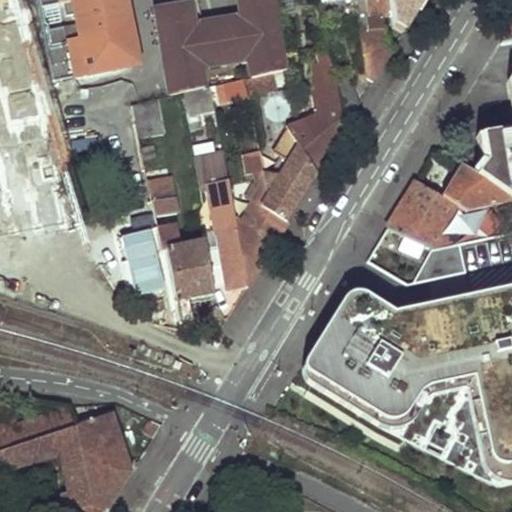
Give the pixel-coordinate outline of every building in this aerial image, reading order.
[(37,0),(54,85),(66,82),(130,70),(116,0),(37,0)] [(239,0),(243,18),(205,24),(201,5),(158,11),(171,99),(185,95),(208,90),(206,69),(204,59),(212,57),(214,67),(252,61),(254,78),(274,73),(289,70),(277,0),(239,0)] [(389,0),(358,0),(367,78),(373,82),(393,48),(387,45),(385,22),(393,20),(389,0)] [(389,0),(393,20),(394,29),(402,33),(421,0),(389,0)] [(511,40),(511,23),(501,43),(511,40)] [(212,57),(204,59),(206,69),(214,67),(212,57)] [(338,85),(335,68),(317,77),(319,113),(288,128),(317,173),(346,126),(338,85)] [(254,78),(247,80),(248,85),(251,97),(278,91),(274,73),(254,78)] [(66,82),(54,85),(56,97),(68,94),(66,82)] [(346,126),(359,103),(351,83),(338,85),(346,126)] [(251,97),(248,85),(230,89),(232,102),(251,97)] [(199,117),(218,112),(214,88),(208,90),(185,95),(190,119),(199,117)] [(162,134),(155,103),(130,109),(134,125),(137,139),(162,134)] [(108,114),(67,123),(74,164),(106,157),(114,155),(119,175),(143,169),(137,139),(134,125),(112,129),(108,114)] [(201,130),(199,117),(190,119),(192,133),(201,130)] [(317,173),(288,128),(284,129),(280,132),(277,135),(275,147),(287,160),(266,193),(287,224),(317,173)] [(511,200),(511,134),(482,140),(488,171),(471,175),(511,200)] [(265,173),(262,154),(243,157),(247,177),(265,173)] [(114,155),(106,157),(111,176),(119,175),(114,155)] [(229,184),(226,163),(197,168),(201,189),(208,188),(229,184)] [(511,200),(471,175),(457,167),(439,197),(457,208),(467,214),(511,202),(511,200)] [(164,254),(180,323),(191,322),(188,301),(212,296),(210,285),(204,252),(203,247),(177,252),(168,214),(175,213),(168,179),(146,183),(150,201),(161,255),(164,254)] [(425,264),(433,249),(443,232),(457,208),(439,197),(415,182),(373,253),(397,266),(396,270),(402,272),(405,265),(421,264),(425,264)] [(238,231),(229,184),(208,188),(218,250),(204,252),(210,285),(224,282),(225,292),(247,289),(238,231)] [(266,193),(261,184),(238,231),(247,289),(287,224),(266,193)] [(161,255),(150,201),(137,204),(140,216),(135,218),(138,231),(127,233),(132,258),(138,257),(151,314),(180,327),(180,323),(164,254),(161,255)] [(196,214),(200,234),(208,232),(204,205),(196,214)] [(461,239),(477,236),(475,221),(458,223),(461,239)] [(433,249),(436,251),(461,245),(443,232),(433,249)] [(138,257),(132,258),(143,310),(151,314),(138,257)] [(357,292),(352,291),(348,294),(305,364),(303,370),(306,374),(379,421),(384,422),(388,419),(407,391),(410,388),(413,386),(462,376),(468,378),(471,383),(488,465),(492,470),(498,470),(511,467),(511,289),(393,315),(357,292)] [(511,467),(498,470),(492,470),(488,465),(471,383),(468,378),(462,376),(413,386),(410,388),(407,391),(388,419),(384,422),(379,421),(306,374),(303,370),(305,364),(300,371),(299,376),(302,381),(380,431),(386,433),(391,429),(413,396),(415,394),(418,393),(461,384),(463,384),(464,386),(484,484),(488,488),(494,489),(511,485),(511,467)] [(0,441),(18,437),(15,424),(21,401),(0,396),(0,441)] [(98,505),(78,431),(73,432),(69,412),(15,424),(18,437),(0,441),(0,476),(59,464),(69,498),(63,499),(65,511),(107,511),(109,510),(98,505)] [(114,422),(78,431),(98,505),(109,510),(119,493),(131,475),(114,422)]
